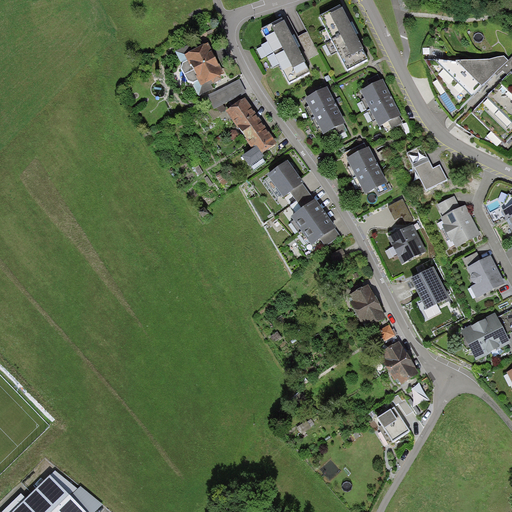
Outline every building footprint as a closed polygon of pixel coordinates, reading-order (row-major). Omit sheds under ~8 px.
[(341,6),(320,17),(326,30),(320,33),(325,44),(332,56),(338,53),(347,72),(369,61),(350,24),(341,6)] [(283,20),(262,30),(268,43),(262,46),(274,68),(280,65),(289,84),(310,74),(292,37),(283,20)] [(190,44),(175,52),(182,65),(181,69),(187,82),(193,83),(199,96),(213,89),(211,84),(221,79),(219,76),(223,74),(207,44),(193,51),(190,44)] [(496,72),(509,60),(504,57),(489,60),(455,63),(425,60),(433,89),(440,103),(453,120),(463,111),(461,109),(483,86),(488,81),(496,72)] [(511,137),(511,72),(506,78),(490,95),(473,112),(506,144),(511,137)] [(214,119),(226,110),(224,105),(247,93),(240,79),(207,96),(214,108),(208,112),(214,119)] [(383,81),(361,92),(380,128),(390,123),(392,128),(401,123),(398,117),(401,116),(394,103),(390,94),(383,81)] [(328,88),(306,99),(324,135),(333,130),(336,137),(347,131),(344,125),(346,124),(339,110),(335,101),(328,88)] [(245,99),(227,111),(253,150),(243,157),(250,167),(264,157),(262,154),(277,144),(269,133),(263,125),(253,110),(245,99)] [(369,148),(347,159),(366,195),(388,183),(381,170),(377,162),(369,148)] [(428,158),(413,165),(426,191),(447,180),(440,166),(433,169),(431,165),(428,158)] [(288,162),(267,176),(282,199),(291,193),(304,184),(288,162)] [(315,200),(304,184),(291,193),(303,209),(315,200)] [(443,217),(441,219),(444,225),(442,226),(451,242),(453,241),(456,247),(480,235),(465,207),(460,209),(454,197),(437,206),(443,217)] [(403,199),(388,207),(395,221),(402,218),(406,227),(415,222),(403,199)] [(323,210),(315,200),(303,209),(291,218),(312,246),(321,240),(326,247),(341,236),(329,219),(323,210)] [(511,206),(502,212),(511,230),(511,206)] [(413,226),(388,238),(402,265),(426,253),(413,226)] [(469,267),(467,268),(475,284),(471,286),(477,299),(505,285),(495,264),(491,256),(482,261),(477,252),(465,258),(469,267)] [(434,267),(410,280),(426,312),(450,299),(434,267)] [(355,302),(351,304),(362,324),(365,322),(367,324),(369,328),(386,319),(368,286),(351,295),(353,299),(355,302)] [(496,314),(461,332),(477,361),(493,353),(511,343),(507,335),(511,333),(511,310),(498,318),(496,314)] [(389,325),(380,331),(386,342),(396,336),(389,325)] [(384,357),(386,359),(382,362),(395,382),(398,380),(399,381),(402,386),(420,375),(400,343),(382,354),(384,357)] [(395,408),(378,419),(383,427),(393,442),(410,431),(400,417),(406,413),(398,400),(392,404),(395,408)] [(55,470),(50,475),(86,511),(94,511),(103,504),(81,486),(78,489),(55,470)] [(86,511),(50,475),(26,498),(12,511),(86,511)] [(12,511),(26,498),(22,494),(1,511),(12,511)]
